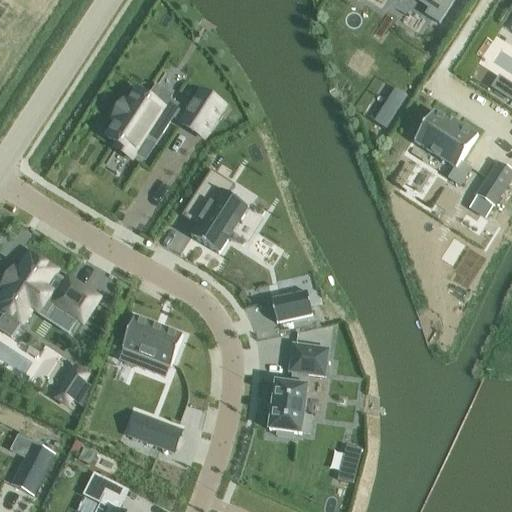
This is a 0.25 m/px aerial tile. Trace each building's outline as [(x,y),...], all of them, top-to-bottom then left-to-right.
[(356,0),(358,1),(359,0),(412,0),(429,10),(425,16),(439,26),(456,0),(356,0)] [(118,122),(107,139),(119,146),(116,150),(131,160),(134,156),(145,139),(156,146),(174,119),(182,125),(181,126),(203,140),(224,108),(202,94),(189,115),(169,102),(172,97),(157,88),(149,100),(137,93),(129,106),(124,103),(122,107),(121,106),(115,115),(116,116),(114,119),(118,122)] [(434,114),(415,144),(455,170),(448,180),(460,188),(471,171),(461,164),(478,137),(452,121),(450,124),(434,114)] [(477,198),(477,199),(494,210),(511,181),(511,172),(499,164),(477,198)] [(211,172),(182,218),(198,229),(191,239),(219,257),(249,211),(229,198),(235,187),(211,172)] [(10,290),(0,304),(0,309),(8,315),(0,327),(0,329),(14,339),(36,307),(48,316),(57,303),(84,322),(99,300),(72,281),(70,284),(56,275),(58,272),(33,256),(22,274),(17,270),(5,287),(10,290)] [(308,294),(271,302),(277,326),(314,318),(308,294)] [(125,351),(120,363),(135,368),(140,357),(171,369),(183,338),(135,319),(123,351),(125,351)] [(272,414),(270,433),(278,434),(277,438),(293,441),(294,436),(301,437),(302,435),(310,436),(312,419),(304,418),(308,390),(306,389),(308,377),(326,380),(329,352),(294,347),(290,375),(294,375),(292,387),(276,385),(274,404),(275,404),(273,414),(272,414)] [(75,366),(53,398),(69,409),(73,401),(83,408),(91,388),(85,384),(90,376),(75,366)] [(137,417),(129,438),(174,454),(182,434),(137,417)] [(26,460),(12,488),(34,499),(55,456),(33,445),(26,460)] [(347,448),(339,482),(353,486),(362,451),(347,448)] [(85,450),(79,461),(91,467),(96,456),(85,450)] [(100,506),(97,511),(119,511),(123,506),(114,502),(121,489),(94,475),(83,497),(100,506)]
